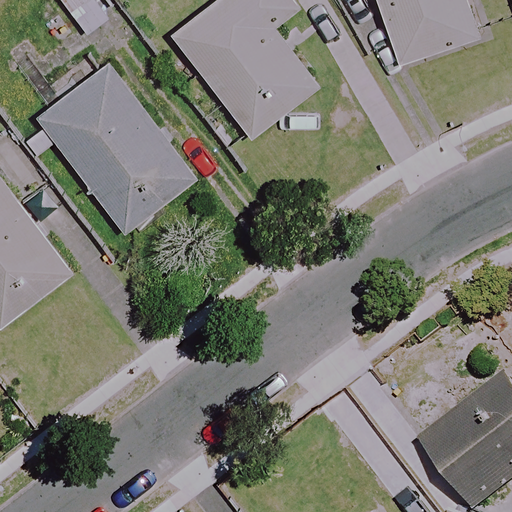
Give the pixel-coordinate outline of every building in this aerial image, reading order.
[(111,18),(97,0),(66,0),(89,33),(111,18)] [(302,7),(297,0),(219,0),(176,33),(254,138),(323,87),(277,25),(302,7)] [(381,0),(404,64),(484,36),(470,0),(381,0)] [(199,178),(111,63),(42,117),(130,231),(199,178)] [(74,272),(0,173),(0,317),(5,324),(74,272)] [(511,482),(511,373),(510,371),(425,436),(480,507),(511,482)]
